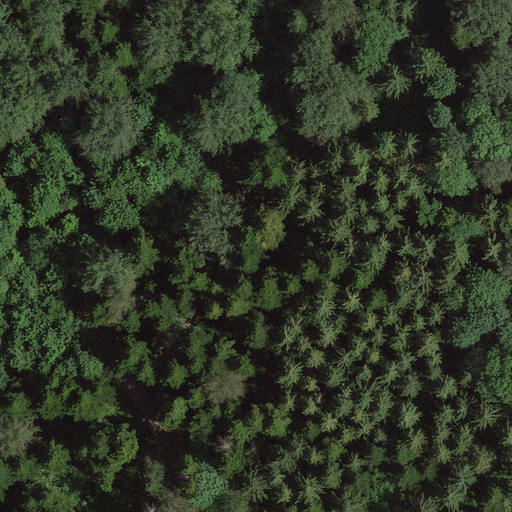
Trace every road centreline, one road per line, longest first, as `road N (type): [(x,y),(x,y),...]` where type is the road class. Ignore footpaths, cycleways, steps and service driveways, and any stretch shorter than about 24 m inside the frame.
road 1 (track): [(147,412),(243,218),(247,183),(103,0)]
road 2 (track): [(147,412),(57,429),(0,418)]
road 3 (track): [(147,412),(211,481),(253,511)]
